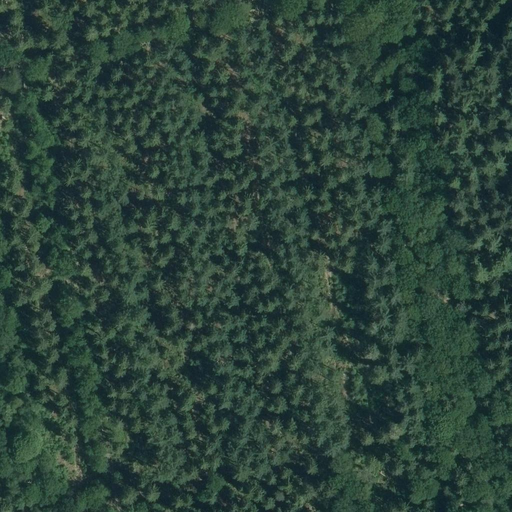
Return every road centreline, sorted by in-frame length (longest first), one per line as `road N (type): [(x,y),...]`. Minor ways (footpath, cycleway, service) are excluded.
road 1 (track): [(117,511),(2,0)]
road 2 (track): [(475,412),(391,0)]
road 3 (track): [(511,402),(475,412),(496,511)]
